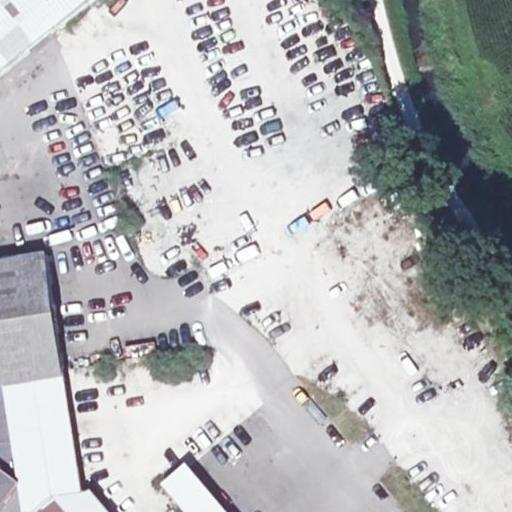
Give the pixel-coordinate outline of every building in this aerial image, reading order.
[(0,0),(0,81),(100,0),(0,0)] [(400,144),(382,99),(368,103),(394,175),(414,170),(400,144)] [(191,195),(175,201),(159,160),(114,177),(119,191),(112,194),(116,203),(123,200),(131,219),(124,222),(151,290),(217,262),(191,195)] [(0,511),(66,511),(65,510),(92,507),(60,269),(0,277),(0,511)] [(65,510),(66,511),(227,511),(197,476),(174,497),(186,511),(107,511),(103,507),(92,507),(65,510)]
